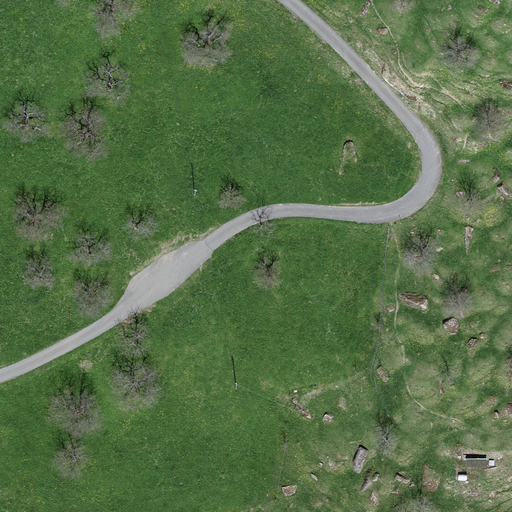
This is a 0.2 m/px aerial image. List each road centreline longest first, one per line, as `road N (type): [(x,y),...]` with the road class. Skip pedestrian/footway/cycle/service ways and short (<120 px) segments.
road 1 (unclassified): [(382,215),(290,214),(242,227),(84,331),(0,366)]
road 2 (track): [(273,0),(404,112),(427,142),(434,172),(418,200),(382,215)]
